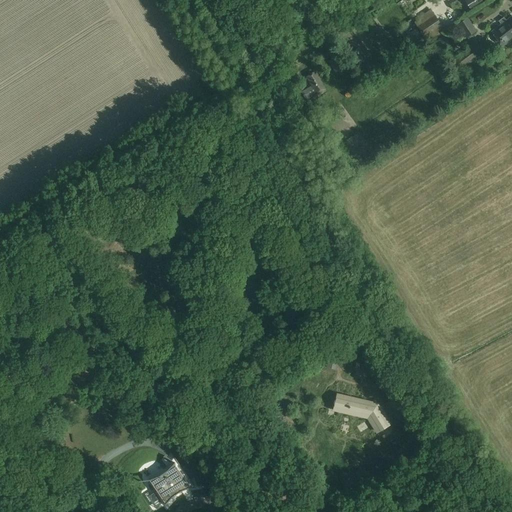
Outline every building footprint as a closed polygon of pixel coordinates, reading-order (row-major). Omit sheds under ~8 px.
[(464,0),(470,9),(483,1),(482,0),(464,0)] [(418,28),(424,36),(440,25),(435,16),(418,28)] [(506,20),(504,18),(499,21),(501,24),(491,32),(503,47),(511,39),(511,16),(506,20)] [(476,31),(467,18),(457,25),(466,38),(476,31)] [(402,38),(407,46),(408,45),(410,49),(415,47),(412,42),(421,36),(416,29),(410,33),(409,30),(406,32),(408,34),(402,38)] [(430,57),(451,44),(445,35),(425,49),(430,57)] [(461,71),(481,56),(473,46),(454,61),(461,71)] [(363,68),(368,64),(357,49),(352,53),(363,68)] [(347,71),(338,55),(328,61),(338,77),(347,71)] [(325,88),(315,72),(306,77),(312,86),(303,91),(308,99),(325,88)] [(48,232),(44,234),(44,239),(48,241),(52,239),(52,234),(48,232)] [(337,372),(340,360),(330,358),(327,369),(337,372)] [(367,415),(378,432),(390,425),(377,405),(367,402),(365,404),(364,402),(336,395),(333,409),(334,409),(334,408),(340,409),(341,411),(358,415),(359,413),(367,415)] [(150,479),(148,480),(148,481),(149,481),(165,504),(164,504),(165,505),(166,504),(166,503),(171,497),(172,497),(173,496),(180,491),(180,492),(181,491),(181,490),(188,486),(189,485),(174,464),(175,463),(174,462),(173,464),(167,470),(166,471),(159,476),(157,476),(158,477),(150,480),(150,479)] [(201,486),(209,487),(210,488),(211,487),(210,487),(214,471),(199,469),(199,486),(199,487),(201,487),(201,486)]
